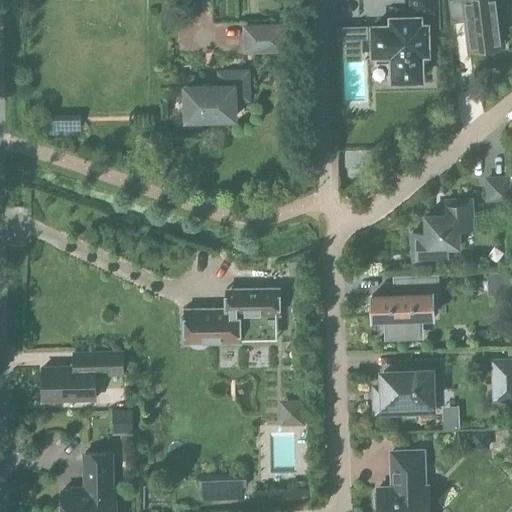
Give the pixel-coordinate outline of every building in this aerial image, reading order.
[(392,25),(373,25),(374,54),(393,53),(394,79),(422,79),(421,65),(428,65),(427,25),(437,25),(436,0),(412,0),(413,16),(394,17),(392,17),(392,19),(392,25)] [(469,52),(504,47),(497,0),(448,0),(451,23),(465,21),(469,52)] [(244,24),(245,52),(284,50),(284,23),(244,24)] [(367,26),(359,26),(359,38),(367,38),(367,26)] [(346,38),(346,27),(338,27),(338,38),(346,38)] [(186,87),(187,102),(190,102),(190,116),(203,115),(203,118),(235,117),(235,98),(248,98),(247,71),(226,72),(226,85),(186,87)] [(488,178),(488,198),(508,198),(507,178),(488,178)] [(413,256),(435,256),(435,246),(459,246),(458,229),(472,229),(471,199),(446,200),(446,214),(426,215),(427,232),(413,232),(413,256)] [(488,272),(488,294),(511,293),(511,280),(511,271),(488,272)] [(392,337),(416,336),(415,316),(434,315),(433,294),(438,294),(437,276),(405,277),(405,294),(372,295),(373,317),(391,317),(392,337)] [(182,323),(185,326),(185,343),(190,343),(194,345),(197,346),(201,346),(205,345),(208,342),(240,342),(240,323),(252,323),(252,314),(280,314),(279,287),(231,288),(232,308),(185,308),(185,312),(182,315),(182,323)] [(43,367),(44,400),(96,398),(95,374),(123,373),(123,351),(75,352),(75,366),(43,367)] [(511,398),(511,360),(495,361),(496,399),(511,398)] [(440,361),(412,362),(412,371),(383,372),(384,386),(375,386),(376,407),(376,413),(396,412),(396,403),(412,402),(413,411),(433,411),(432,388),(441,388),(440,361)] [(459,405),(443,406),(443,428),(460,428),(459,405)] [(113,409),(113,432),(133,433),(133,409),(113,409)] [(473,448),(489,447),(488,431),(472,432),(473,448)] [(429,511),(429,486),(424,486),(423,450),(392,451),(393,487),(378,487),(379,490),(375,491),(376,506),(379,505),(379,511),(429,511)] [(62,511),(116,511),(116,489),(112,489),(112,488),(111,452),(85,453),(86,490),(62,490),(62,511)] [(201,489),(247,487),(246,472),(200,474),(201,489)]
